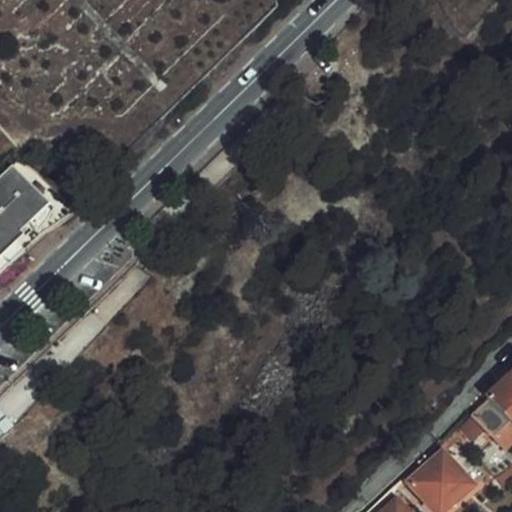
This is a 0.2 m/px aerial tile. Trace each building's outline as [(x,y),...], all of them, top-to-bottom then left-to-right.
[(0,259),(14,246),(18,241),(22,245),(38,231),(52,211),(50,209),(50,200),(49,192),(46,185),(42,178),(36,173),(29,169),(26,168),(19,166),(11,166),(3,167),(0,168),(0,259)] [(38,231),(22,245),(27,251),(47,232),(38,231)] [(14,246),(0,259),(0,274),(10,267),(22,254),(14,246)] [(511,377),(488,399),(491,402),(511,423),(511,377)] [(511,450),(511,423),(491,402),(463,428),(476,441),(489,430),(510,453),(511,450)] [(442,457),(412,484),(436,511),(447,511),(485,477),(465,455),(452,468),(442,457)] [(388,511),(410,511),(401,501),(388,511)]
